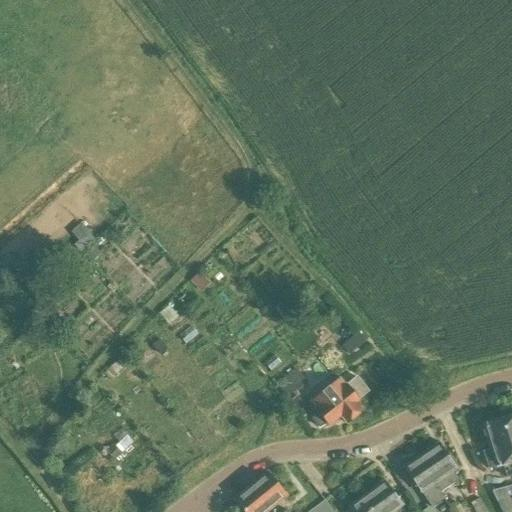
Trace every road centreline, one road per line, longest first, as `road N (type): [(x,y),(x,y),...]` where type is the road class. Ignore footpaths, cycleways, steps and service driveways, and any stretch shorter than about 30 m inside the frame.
road 1 (residential): [(511,376),(372,434),(253,458),(194,498)]
road 2 (track): [(251,204),(427,408)]
